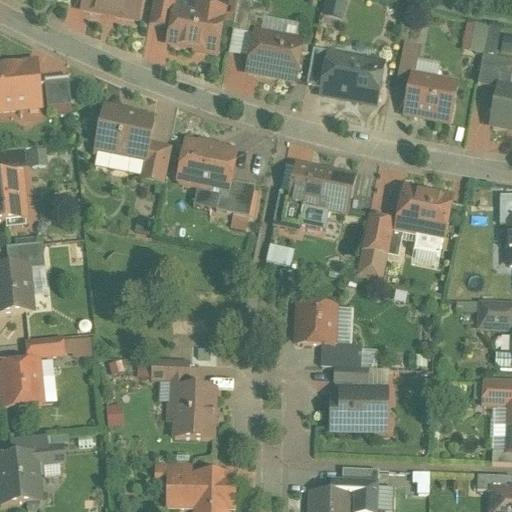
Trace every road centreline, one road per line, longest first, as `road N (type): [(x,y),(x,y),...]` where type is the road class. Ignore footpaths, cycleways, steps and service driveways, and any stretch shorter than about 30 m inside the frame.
road 1 (residential): [(0,15),(193,96),(380,148),(511,173)]
road 2 (residential): [(274,511),(278,374)]
